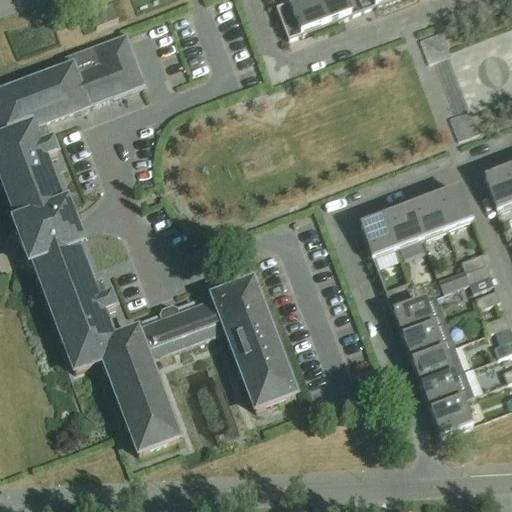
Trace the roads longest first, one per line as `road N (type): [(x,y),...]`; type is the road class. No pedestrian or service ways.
road 1 (residential): [(427,489),(426,452),(344,235),(349,216),(464,171)]
road 2 (residential): [(57,511),(427,489)]
road 3 (residential): [(467,0),(293,64),(279,61),(253,0)]
road 4 (residential): [(511,296),(464,171)]
